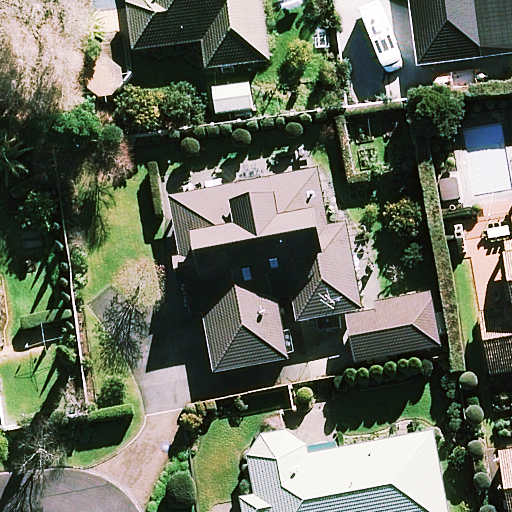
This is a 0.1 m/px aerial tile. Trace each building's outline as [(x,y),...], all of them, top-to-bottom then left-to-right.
[(133,0),(139,50),(204,43),(207,70),(269,63),(261,0),(133,0)] [(511,0),(411,0),(420,67),(511,54),(511,0)] [(254,84),(211,88),(214,120),(256,117),(254,84)] [(216,374),(290,360),(295,383),(308,380),(302,350),(298,324),(347,314),(356,364),(442,348),(432,294),(363,306),(347,219),(326,223),(316,171),(167,198),(189,315),(204,312),(216,374)] [(511,511),(511,248),(510,249),(511,259),(511,306),(480,314),(490,376),(511,372),(511,446),(492,449),(502,511),(511,511)] [(305,456),(301,438),(287,431),(257,437),(249,453),(257,497),(240,500),(242,511),(447,511),(433,433),(305,456)]
